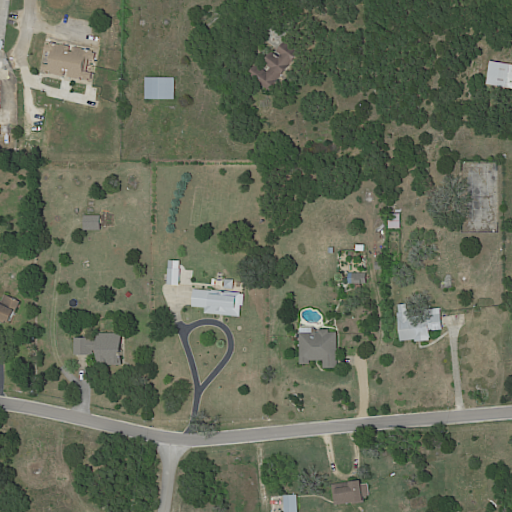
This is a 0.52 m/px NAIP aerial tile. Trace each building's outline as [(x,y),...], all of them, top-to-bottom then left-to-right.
[(99,53),(98,60),(94,59),(91,71),(95,72),(94,79),(90,78),(90,80),(88,80),(47,72),(47,70),(45,69),(46,62),(52,63),(54,51),(49,50),(50,43),(53,44),(54,42),(59,43),(60,42),(92,49),(92,48),(97,49),(96,52),(99,53)] [(287,46),(298,55),(270,90),(251,75),(259,64),(268,72),(271,68),(265,63),(274,51),(277,54),(276,56),(279,58),(281,55),(278,52),(284,43),(287,46)] [(490,62),(511,65),(511,88),(487,85),(490,62)] [(145,100),(145,79),(174,78),(175,100),(145,100)] [(400,229),(388,229),(388,215),(400,215),(400,229)] [(87,217),(103,217),(103,231),(87,231),(87,217)] [(180,264),(180,270),(180,287),(167,287),(168,270),(168,262),(180,262),(180,264)] [(375,270),(375,263),(383,263),(384,271),(375,270)] [(354,285),(349,285),(349,275),(366,274),(367,284),(361,284),(361,285),(355,285),(354,285)] [(230,280),(234,281),(234,290),(224,290),(225,280),(230,280)] [(195,291),(212,292),(212,291),(241,294),(241,295),(245,295),(243,307),(241,307),(240,318),(205,315),(205,310),(192,308),(194,290),(195,291)] [(0,315),(0,300),(2,301),(5,293),(20,300),(16,307),(19,309),(13,322),(0,315)] [(441,309),(443,331),(430,332),(430,339),(429,340),(429,342),(416,344),(415,341),(400,343),(397,314),(399,314),(398,307),(407,306),(407,312),(441,309)] [(320,331),(329,331),(329,334),(337,334),(338,370),(323,370),(323,362),(309,362),(309,366),(300,366),(300,334),(301,334),(301,329),(313,329),(313,334),(319,334),(319,331),(320,331)] [(124,366),(101,366),(100,351),(95,351),(95,355),(77,356),(76,339),(100,338),(100,334),(124,334),(124,366)] [(335,505),(332,484),(360,480),(360,485),(368,483),(370,496),(364,497),(364,503),(353,505),(353,503),(335,505)] [(297,496),(297,511),(284,511),(284,496),(297,495),(297,496)]
